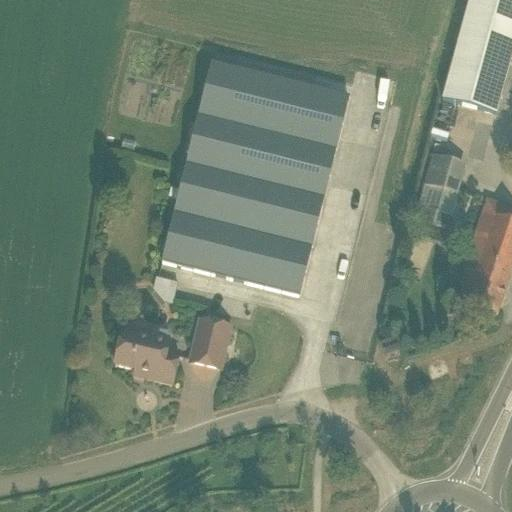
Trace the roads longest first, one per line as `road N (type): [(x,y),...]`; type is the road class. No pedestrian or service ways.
road 1 (unclassified): [(406,500),(331,423),(283,411),(0,488)]
road 2 (secondary): [(511,383),(451,491)]
